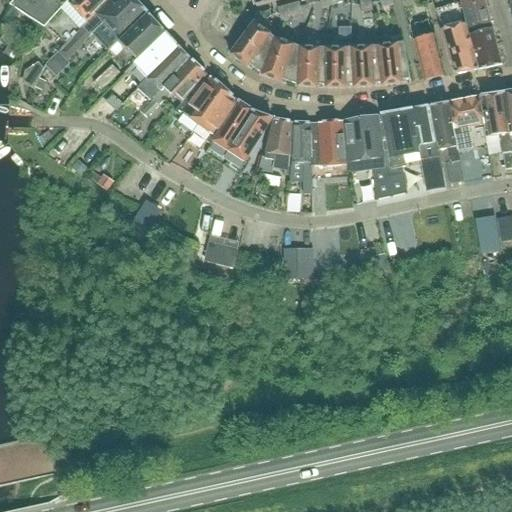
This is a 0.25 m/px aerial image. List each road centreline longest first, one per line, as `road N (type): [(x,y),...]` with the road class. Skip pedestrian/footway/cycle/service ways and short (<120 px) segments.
road 1 (residential): [(31,122),(95,125),(215,200),(296,225),(511,186)]
road 2 (primary): [(107,511),(511,423)]
road 3 (residential): [(511,81),(341,112),(290,112),(250,100),(227,82),(177,22)]
